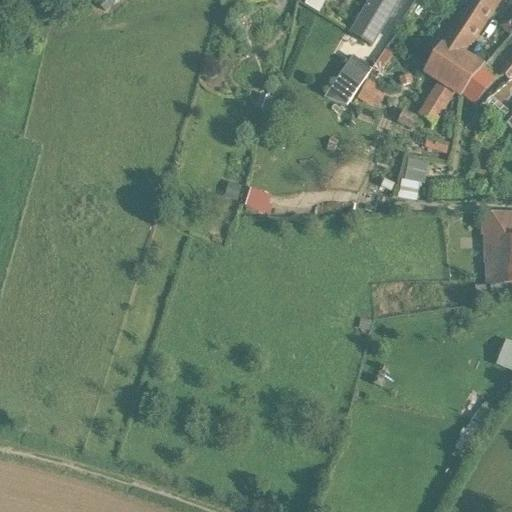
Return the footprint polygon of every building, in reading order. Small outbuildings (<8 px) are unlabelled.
[(122,0),(98,0),(94,5),(105,16),(122,0)] [(326,0),(307,0),(305,5),(313,11),(319,14),(327,1),(326,0)] [(371,0),(362,15),(383,28),(395,6),(392,4),(394,0),(371,0)] [(462,60),(499,0),(472,0),(453,29),(424,74),(439,83),(456,94),(462,97),(471,84),(478,75),(481,71),(462,60)] [(511,33),(511,32),(511,5),(498,24),(511,33)] [(442,22),(432,37),(431,35),(411,66),(424,74),(453,29),(442,22)] [(511,57),(499,72),(509,82),(511,79),(511,57)] [(347,109),(371,74),(370,73),(352,60),(325,100),(347,109)] [(412,76),(399,78),(401,87),(414,85),(412,76)] [(367,82),(358,97),(359,101),(369,106),(379,89),(367,82)] [(272,100),(262,96),(257,109),(267,113),(272,100)] [(511,111),(501,124),(510,132),(511,129),(511,111)] [(399,125),(413,131),(419,118),(405,112),(399,125)] [(449,145),(428,138),(424,149),(446,156),(449,145)] [(408,161),(405,182),(425,185),(429,164),(408,161)] [(384,191),(392,194),(396,183),(388,180),(384,191)] [(238,203),(243,188),(230,184),(225,198),(238,203)] [(271,197),(254,191),(248,207),(264,214),(271,197)] [(485,215),(488,286),(511,285),(511,215),(510,215),(485,215)] [(497,416),(483,408),(455,450),(465,457),(482,431),(486,433),(497,416)]
